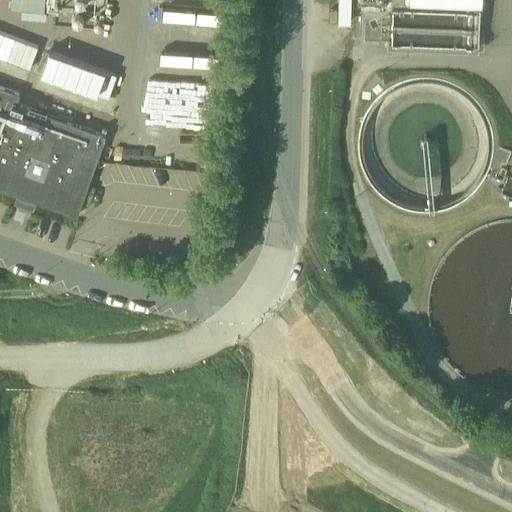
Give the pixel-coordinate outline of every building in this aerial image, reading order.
[(335,0),(337,20),(349,19),(348,0),(335,0)] [(355,0),(355,7),(482,10),(482,0),(355,0)] [(0,26),(0,55),(29,64),(37,37),(0,26)] [(45,48),(37,72),(106,94),(114,69),(45,48)] [(0,83),(0,184),(17,191),(77,213),(97,158),(106,133),(16,100),(19,91),(0,83)]
